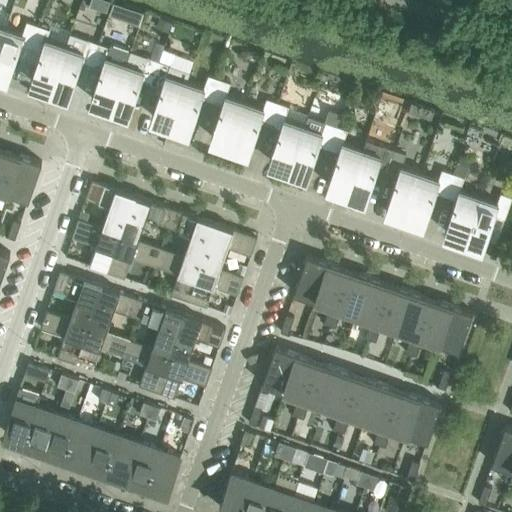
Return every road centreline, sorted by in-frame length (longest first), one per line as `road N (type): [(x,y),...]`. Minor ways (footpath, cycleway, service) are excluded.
road 1 (residential): [(184,511),(292,205)]
road 2 (residential): [(85,133),(0,378)]
road 3 (residential): [(292,205),(511,279)]
road 4 (residential): [(85,133),(292,205)]
